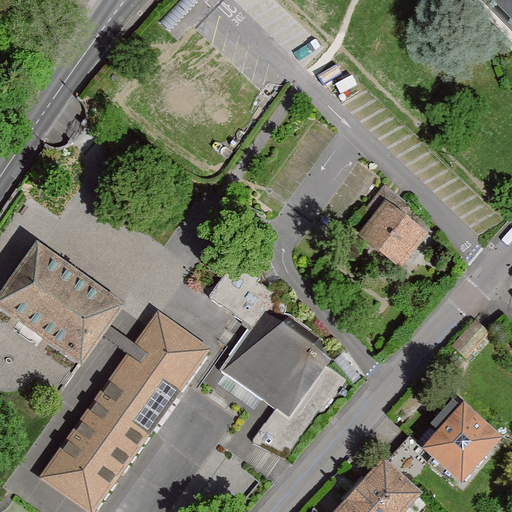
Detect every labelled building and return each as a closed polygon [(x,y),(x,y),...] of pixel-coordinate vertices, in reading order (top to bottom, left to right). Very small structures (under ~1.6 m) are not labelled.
[(511,0),(475,0),(511,39),(511,0)] [(414,108),(433,89),(377,36),(359,55),(414,108)] [(409,208),(386,189),(369,211),(378,218),(362,238),(400,267),(424,235),(401,218),(409,208)] [(0,305),(111,384),(44,478),(91,511),(92,511),(207,350),(159,316),(149,330),(120,310),(123,306),(38,245),(0,297),(0,305)] [(261,276),(237,260),(211,298),(251,327),(222,370),(278,410),(253,444),(285,459),(347,383),(326,366),(332,359),(321,338),(291,316),(284,316),(287,304),(283,299),(258,282),(261,276)] [(432,458),(462,484),(500,440),(464,408),(427,449),(425,452),(432,458)] [(400,450),(389,462),(412,483),(432,458),(425,452),(427,449),(412,437),(400,450)] [(389,462),(346,511),(318,511),(315,509),(312,511),(404,511),(421,493),(412,483),(389,462)]
